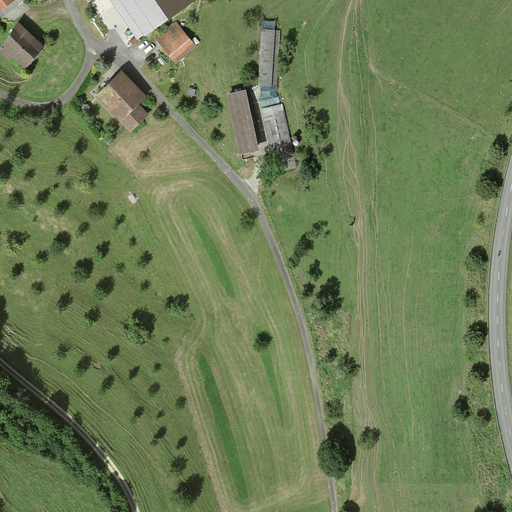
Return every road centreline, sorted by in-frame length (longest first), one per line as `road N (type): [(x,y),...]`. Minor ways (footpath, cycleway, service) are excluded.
road 1 (track): [(331,511),(304,338),(254,207),(128,59),(94,45),(68,0)]
road 2 (tertiary): [(511,185),(497,325),(511,441)]
road 3 (track): [(133,511),(91,443),(0,363)]
road 4 (track): [(0,96),(25,106),(58,102),(94,45)]
